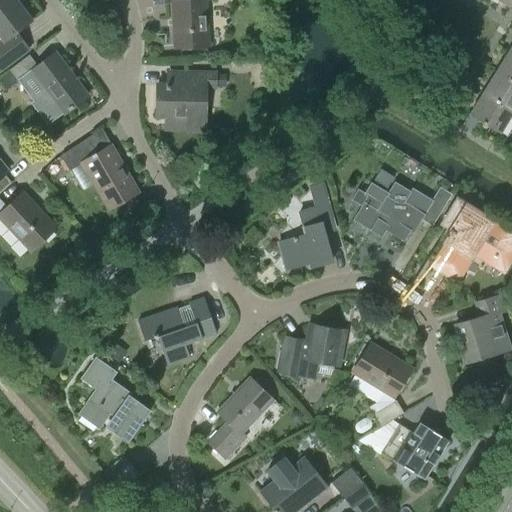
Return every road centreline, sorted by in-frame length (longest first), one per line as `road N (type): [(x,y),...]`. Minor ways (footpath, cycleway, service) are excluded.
road 1 (residential): [(258,316),(333,276),(367,269),(403,281),(433,332),(446,400)]
road 2 (residential): [(223,511),(184,471),(185,413),(258,316)]
road 3 (residential): [(0,344),(193,228)]
road 4 (residential): [(193,228),(119,99)]
road 5 (residential): [(119,99),(43,0)]
